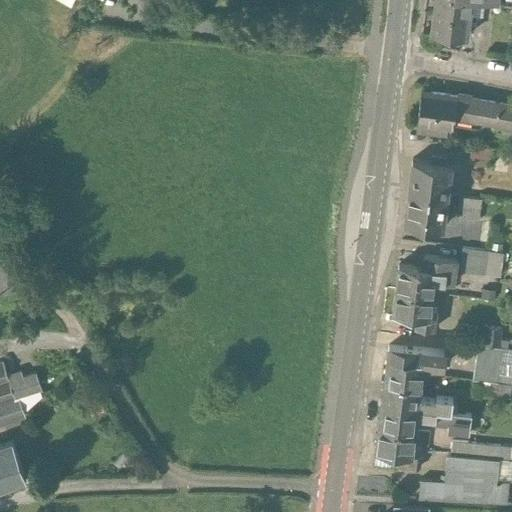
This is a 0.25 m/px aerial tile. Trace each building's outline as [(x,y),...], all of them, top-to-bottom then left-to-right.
[(465,36),(469,0),(435,0),(432,32),(465,36)] [(446,131),(448,124),(453,125),(453,120),(511,129),(511,103),(425,90),(419,126),(446,131)] [(452,163),(412,158),(409,189),(448,194),(452,163)] [(448,194),(409,189),(404,222),(444,227),(448,194)] [(480,199),(459,197),(457,216),(478,218),(480,199)] [(497,275),(500,251),(463,246),(461,257),(457,256),(455,269),(497,275)] [(422,257),(417,256),(416,264),(399,262),(396,288),(433,293),(435,281),(453,284),(455,269),(457,256),(423,251),(422,257)] [(433,293),(396,288),(393,314),(417,317),(415,329),(434,332),(437,308),(431,307),(433,293)] [(482,289),(481,299),(493,300),(494,290),(482,289)] [(506,341),(499,340),(501,327),(486,325),(484,347),(505,350),(506,341)] [(445,341),(390,335),(384,383),(421,388),(422,377),(434,379),(435,371),(442,372),(445,341)] [(484,347),(478,347),(474,380),(483,381),(510,384),(511,384),(511,350),(505,350),(484,347)] [(4,365),(0,366),(0,422),(21,415),(20,412),(15,397),(37,390),(41,388),(38,381),(36,374),(23,378),(21,372),(8,377),(4,365)] [(510,384),(483,381),(482,394),(508,398),(510,384)] [(434,401),(419,399),(421,388),(384,383),(381,405),(429,411),(450,413),(451,399),(435,397),(434,401)] [(40,397),(37,390),(15,397),(20,412),(40,397)] [(429,411),(381,405),(379,426),(416,431),(417,422),(427,424),(429,411)] [(450,413),(429,411),(427,424),(447,426),(447,433),(467,436),(470,415),(450,413)] [(416,431),(379,426),(376,451),(395,453),(414,455),(420,456),(421,447),(414,447),(416,431)] [(10,443),(0,446),(0,487),(24,479),(10,443)] [(453,444),(452,455),(496,459),(496,456),(511,457),(511,448),(453,444)] [(414,455),(395,453),(393,467),(418,471),(420,456),(414,455)] [(446,482),(422,480),(420,498),(507,506),(507,503),(509,482),(494,481),(496,459),(452,455),(448,454),(446,482)] [(496,456),(496,459),(494,481),(509,482),(511,482),(511,457),(496,456)]
